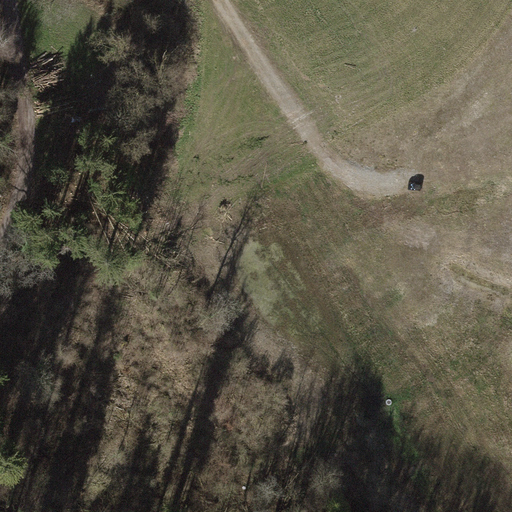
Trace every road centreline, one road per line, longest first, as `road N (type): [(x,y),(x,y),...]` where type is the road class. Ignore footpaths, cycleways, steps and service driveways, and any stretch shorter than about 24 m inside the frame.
road 1 (track): [(244,260),(206,0)]
road 2 (track): [(0,248),(33,146),(11,0)]
